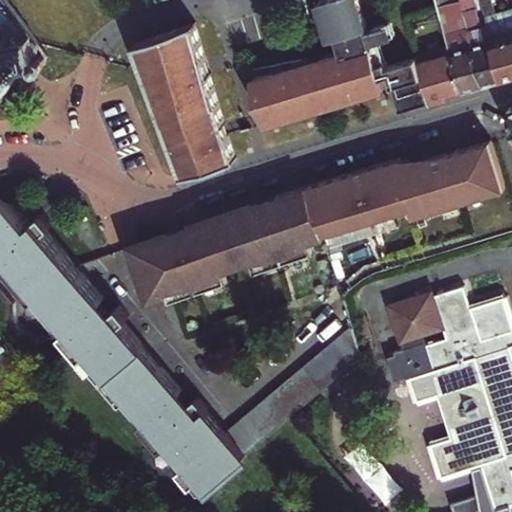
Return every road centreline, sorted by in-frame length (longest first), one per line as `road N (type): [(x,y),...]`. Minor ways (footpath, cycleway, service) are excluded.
road 1 (residential): [(0,156),(55,156),(143,201),(170,199),(511,96)]
road 2 (unknown): [(511,254),(374,290)]
